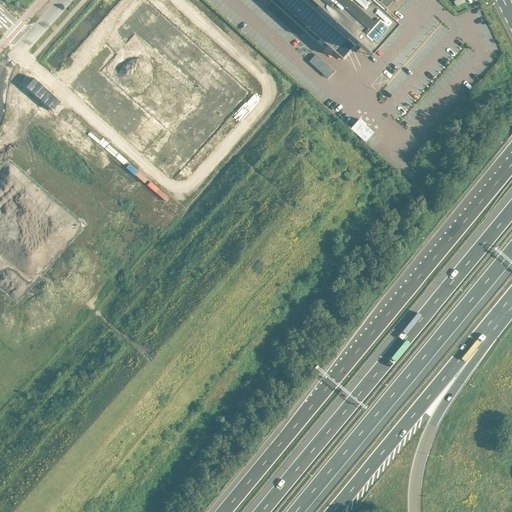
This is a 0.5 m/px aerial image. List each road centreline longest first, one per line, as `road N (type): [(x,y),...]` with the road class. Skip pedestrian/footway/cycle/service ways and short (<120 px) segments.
road 1 (motorway): [(511,163),(220,511)]
road 2 (motorway): [(511,207),(260,511)]
road 3 (motorway): [(296,511),(511,251)]
road 4 (motorway): [(336,511),(470,351)]
road 5 (motorway): [(414,511),(418,464),(470,351)]
